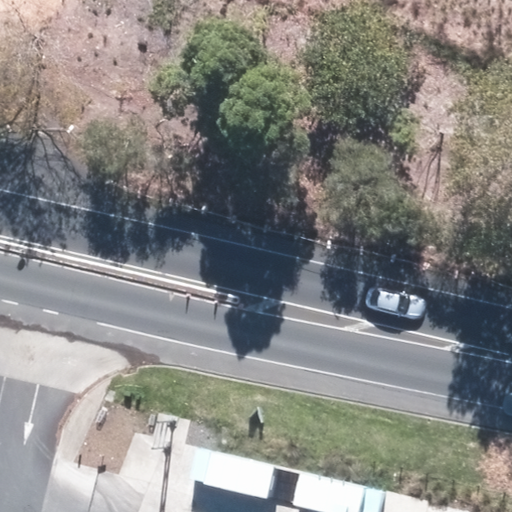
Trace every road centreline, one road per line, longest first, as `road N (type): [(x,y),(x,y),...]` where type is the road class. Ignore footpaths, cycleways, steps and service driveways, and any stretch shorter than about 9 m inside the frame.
road 1 (secondary): [(0,207),(511,328)]
road 2 (secondary): [(511,384),(0,277)]
